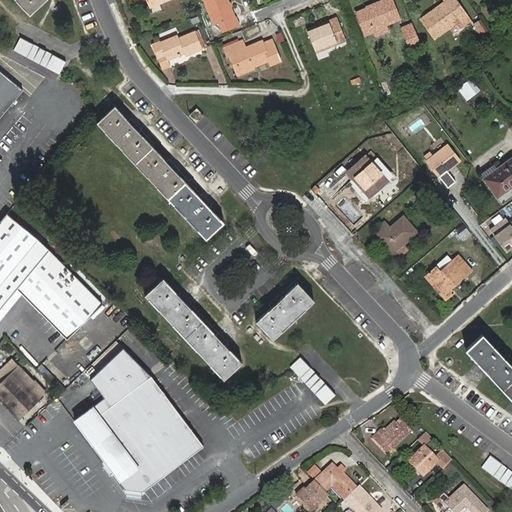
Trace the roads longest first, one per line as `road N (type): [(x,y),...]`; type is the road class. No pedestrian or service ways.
road 1 (residential): [(261,205),(133,67),(101,0)]
road 2 (residential): [(411,364),(402,342),(317,251)]
road 3 (residential): [(218,511),(339,430)]
road 4 (residential): [(411,364),(511,271)]
road 5 (residential): [(411,364),(511,445)]
